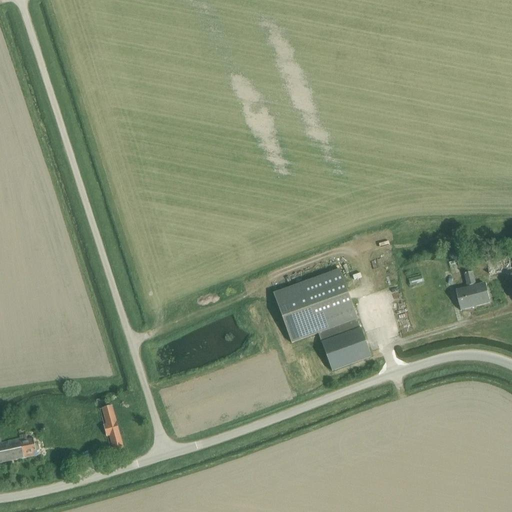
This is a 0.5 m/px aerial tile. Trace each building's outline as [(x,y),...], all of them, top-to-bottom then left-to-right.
[(489,275),(511,270),(511,256),(487,262),(489,275)] [(332,372),(372,358),(361,329),(360,330),(357,320),(358,320),(340,271),(274,295),(292,344),(318,334),(332,372)] [(456,291),(461,311),(490,304),(485,284),(476,286),(472,272),(464,275),(467,288),(456,291)] [(112,407),(102,410),(107,425),(104,426),(107,437),(110,437),(114,452),(124,449),(112,407)] [(20,440),(2,444),(1,438),(0,438),(0,463),(16,460),(16,461),(37,456),(34,439),(27,440),(26,436),(20,437),(20,440)]
